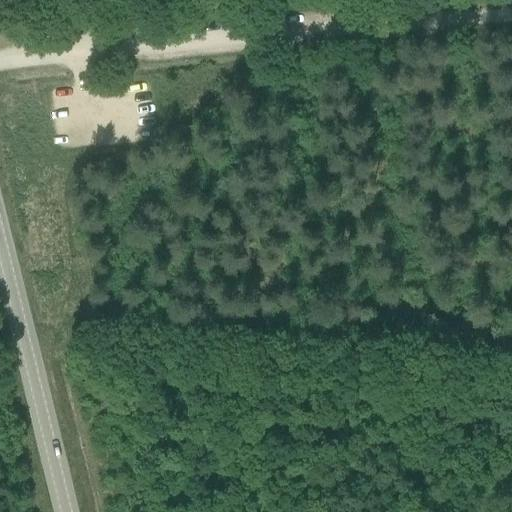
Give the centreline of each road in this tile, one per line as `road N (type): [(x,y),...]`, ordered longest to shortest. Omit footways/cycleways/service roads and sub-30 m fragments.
road 1 (track): [(158,43),(511,12)]
road 2 (tertiary): [(65,511),(0,245)]
